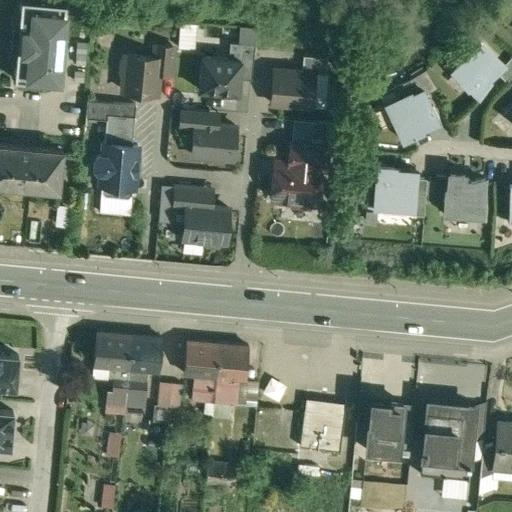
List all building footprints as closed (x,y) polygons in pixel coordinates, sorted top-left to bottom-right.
[(64,0),(19,0),(14,69),(59,73),(64,0)] [(175,38),(192,38),(193,15),(176,15),(175,38)] [(479,34),(450,59),(467,79),(469,78),(480,90),(491,80),(488,76),(492,72),(494,74),(498,71),(505,64),(504,63),(479,34)] [(254,37),(229,35),(228,51),(240,52),(239,70),(251,71),(254,37)] [(173,39),(155,38),(154,49),(160,50),(158,64),(170,65),(173,39)] [(154,49),(125,47),(125,49),(122,51),(121,62),(123,65),(121,82),(156,85),(158,64),(160,50),(154,49)] [(228,51),(201,48),(198,82),(237,85),(239,70),(240,52),(228,51)] [(327,50),(303,48),(301,63),(313,65),(325,67),(327,50)] [(511,54),(504,63),(505,64),(498,71),(507,80),(508,79),(511,74),(511,54)] [(425,60),(408,71),(414,84),(423,80),(425,85),(436,80),(425,60)] [(301,63),(273,61),(270,95),(310,99),(313,65),(301,63)] [(411,84),(384,97),(400,131),(422,121),(421,119),(437,111),(431,98),(427,100),(424,94),(428,92),(425,85),(423,80),(414,84),(412,86),(411,84)] [(135,96),(87,92),(85,109),(106,111),(107,105),(134,108),(135,96)] [(204,103),(181,100),(179,120),(194,121),(194,114),(203,114),(204,103)] [(134,108),(107,105),(106,111),(104,134),(131,137),(134,108)] [(340,116),(312,113),(311,129),(339,131),(340,116)] [(203,114),(194,114),(194,121),(191,147),(210,149),(212,151),(223,152),(226,150),(231,151),(235,118),(203,114)] [(104,134),(103,134),(102,147),(99,147),(96,150),(95,159),(97,163),(100,163),(99,176),(101,176),(100,182),(104,187),(127,189),(131,185),(132,179),(133,179),(137,137),(131,137),(104,134)] [(62,141),(0,135),(0,175),(58,181),(62,141)] [(326,138),(290,135),(288,155),(274,153),(270,190),(291,192),(291,197),(308,199),(309,194),(316,194),(320,159),(324,160),(326,138)] [(377,171),(367,170),(365,196),(409,201),(411,201),(414,169),(414,160),(399,159),(393,159),(393,157),(378,155),(377,171)] [(484,172),(463,170),(463,164),(448,163),(448,169),(447,178),(445,178),(443,194),(442,204),(481,208),(484,172)] [(448,169),(434,167),(431,193),(443,194),(445,178),(447,178),(448,169)] [(426,170),(414,169),(411,201),(409,201),(409,205),(422,206),(426,170)] [(198,180),(175,178),(173,197),(185,198),(185,194),(196,195),(198,180)] [(211,181),(198,180),(196,195),(209,197),(211,181)] [(196,195),(185,194),(185,198),(182,229),(202,230),(206,235),(216,236),(221,232),(224,232),(227,198),(209,197),(196,195)] [(349,213),(333,211),(331,227),(347,230),(349,213)] [(131,325),(96,322),(92,355),(109,357),(108,359),(107,361),(108,363),(109,366),(112,368),(112,367),(126,369),(131,325)] [(161,328),(131,325),(126,369),(123,396),(141,398),(145,360),(157,361),(161,328)] [(217,333),(188,330),(184,364),(194,365),(192,389),(212,391),(212,390),(214,367),(217,333)] [(247,336),(217,333),(214,367),(233,368),(244,369),(247,336)] [(15,346),(0,344),(0,377),(14,378),(17,348),(18,348),(18,345),(15,345),(15,346)] [(126,369),(112,367),(112,368),(111,380),(106,380),(104,394),(123,396),(126,369)] [(233,368),(214,367),(212,390),(231,392),(233,368)] [(170,372),(159,371),(156,395),(167,396),(170,372)] [(181,373),(170,372),(167,396),(179,397),(181,373)] [(343,391),(305,386),(298,432),(336,438),(343,391)] [(364,412),(366,388),(356,387),(354,411),(364,412)] [(403,391),(366,388),(364,412),(360,442),(397,446),(400,413),(403,391)] [(475,393),(422,388),(416,450),(469,455),(471,431),(475,393)] [(413,392),(403,391),(400,413),(411,414),(413,392)] [(486,394),(475,393),(471,431),(482,432),(486,394)] [(10,402),(0,401),(0,436),(7,437),(9,438),(10,435),(9,435),(12,404),(13,404),(13,402),(10,402)] [(102,443),(115,446),(120,423),(107,420),(102,443)] [(511,422),(497,421),(495,442),(493,458),(494,459),(511,460),(511,422)] [(495,442),(482,442),(479,470),(493,470),(494,459),(493,458),(495,442)] [(235,455),(207,452),(205,471),(233,475),(235,455)] [(460,487),(462,467),(438,466),(437,485),(460,487)] [(109,498),(112,474),(100,472),(97,496),(109,498)]
